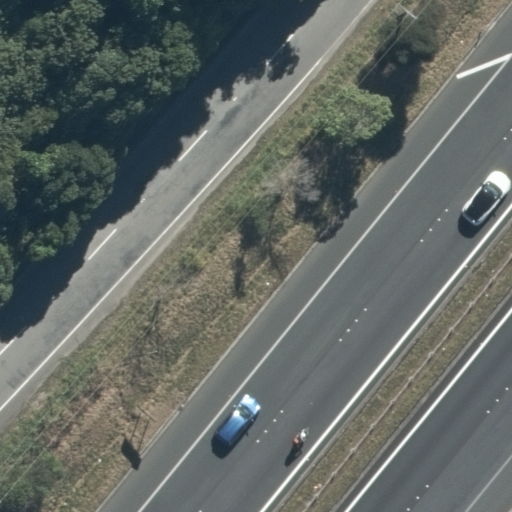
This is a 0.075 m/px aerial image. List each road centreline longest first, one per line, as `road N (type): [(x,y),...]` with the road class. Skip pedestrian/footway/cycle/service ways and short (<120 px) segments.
road 1 (trunk): [(204,511),(511,134)]
road 2 (residential): [(0,350),(320,0)]
road 3 (trunk): [(511,380),(406,511)]
